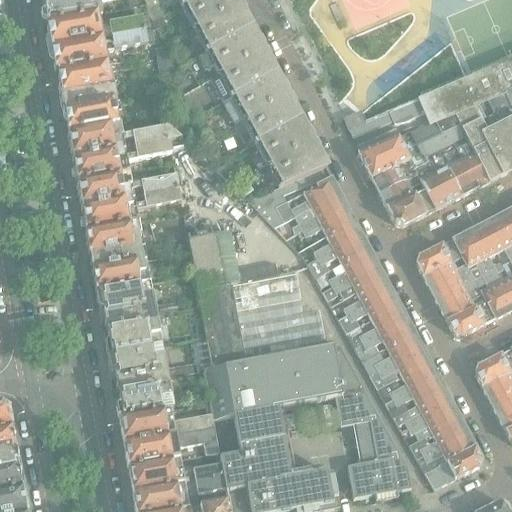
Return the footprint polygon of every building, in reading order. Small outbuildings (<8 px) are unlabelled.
[(101,4),(122,0),(40,0),(45,26),(98,16),(103,15),(101,4)] [(237,8),(232,0),(179,0),(195,30),(237,8)] [(162,19),(156,7),(146,12),(147,19),(151,25),(162,19)] [(261,53),(249,30),(237,8),(195,30),(208,54),(198,60),(205,72),(215,67),(220,76),(261,53)] [(101,35),(109,31),(110,38),(143,32),(141,19),(99,26),(98,16),(45,26),(47,37),(48,37),(44,42),(46,50),(102,40),(101,35)] [(164,27),(161,20),(150,25),(154,33),(164,27)] [(104,54),(146,47),(153,46),(150,33),(144,34),(143,32),(110,38),(111,45),(103,44),(102,40),(46,50),(48,61),(52,65),(54,75),(106,65),(104,54)] [(0,62),(9,61),(6,45),(0,45),(0,62)] [(172,72),(161,49),(154,53),(158,80),(172,72)] [(286,99),(261,53),(220,76),(232,100),(221,106),(233,127),(286,99)] [(502,96),(511,92),(511,62),(364,125),(363,126),(363,127),(347,134),(349,134),(353,144),(393,127),(404,126),(422,117),(427,128),(459,115),(487,104),(487,105),(503,99),(502,96)] [(115,104),(111,79),(110,76),(108,76),(106,65),(54,75),(54,76),(56,76),(58,85),(58,86),(57,91),(58,100),(60,111),(97,104),(98,107),(115,104)] [(161,95),(160,90),(160,89),(160,85),(143,88),(145,98),(161,95)] [(175,101),(168,85),(160,89),(160,90),(167,104),(175,101)] [(511,92),(502,96),(503,99),(511,117),(511,92)] [(310,145),(298,122),(286,99),(233,127),(234,128),(232,129),(240,143),(232,147),(236,155),(256,145),(269,167),(310,145)] [(511,174),(511,117),(503,99),(487,105),(487,104),(459,115),(469,137),(464,140),(466,145),(465,145),(487,187),(511,174)] [(117,124),(115,112),(117,112),(115,104),(98,107),(97,104),(60,111),(62,122),(66,126),(65,128),(67,135),(120,125),(120,124),(117,124)] [(343,122),(347,134),(363,127),(363,126),(364,125),(360,115),(343,122)] [(452,152),(461,148),(460,147),(465,145),(466,145),(464,140),(469,137),(459,115),(427,128),(356,159),(368,182),(406,165),(410,171),(425,164),(426,164),(427,165),(433,162),(438,159),(452,152)] [(70,162),(124,152),(123,143),(131,142),(133,150),(169,144),(180,142),(166,129),(123,137),(120,125),(67,135),(67,136),(66,137),(68,152),(70,162)] [(137,175),(135,163),(156,159),(158,171),(173,168),(171,157),(169,144),(133,150),(134,158),(125,160),(124,152),(70,162),(72,171),(75,186),(137,175)] [(328,178),(325,172),(310,145),(269,167),(278,185),(281,190),(247,204),(285,244),(297,237),(294,230),(288,233),(284,226),(293,221),(290,213),(285,205),(282,199),(313,185),(328,178)] [(487,187),(465,145),(460,147),(461,148),(452,152),(473,194),(487,187)] [(473,194),(452,152),(438,159),(460,201),(473,194)] [(460,201),(438,159),(433,162),(427,165),(426,164),(425,164),(447,207),(460,201)] [(447,207),(425,164),(410,171),(414,178),(418,187),(419,186),(423,192),(435,214),(447,207)] [(377,196),(414,178),(410,171),(406,165),(368,182),(370,184),(377,196)] [(235,177),(228,167),(221,172),(228,182),(235,177)] [(133,201),(131,193),(140,191),(142,199),(178,193),(176,185),(175,179),(173,168),(158,171),(160,182),(139,186),(137,175),(75,186),(77,201),(79,211),(133,201)] [(229,188),(211,172),(206,178),(224,195),(229,188)] [(414,198),(410,191),(418,187),(414,178),(377,196),(385,212),(385,213),(414,198)] [(307,213),(338,196),(330,182),(324,185),(302,196),(306,205),(290,213),(293,221),(307,213)] [(252,193),(246,183),(237,188),(244,198),(252,193)] [(435,214),(423,192),(414,198),(385,213),(394,229),(401,231),(435,214)] [(135,214),(180,206),(178,193),(142,199),(143,207),(134,208),(133,201),(79,211),(81,220),(84,235),(137,226),(135,214)] [(297,237),(346,211),(338,196),(307,213),(311,219),(294,230),(297,237)] [(324,240),(353,224),(346,211),(297,237),(300,244),(320,232),(324,240)] [(511,220),(508,214),(494,221),(511,253),(511,220)] [(511,263),(511,253),(494,221),(480,229),(495,257),(499,265),(501,269),(511,263)] [(315,262),(361,239),(353,224),(324,240),(328,247),(312,256),(315,262)] [(141,266),(136,239),(139,237),(137,226),(84,235),(83,235),(88,261),(90,271),(90,272),(129,265),(130,268),(141,266)] [(495,257),(480,229),(464,237),(486,276),(501,269),(499,265),(493,269),(488,261),(495,257)] [(236,275),(229,236),(186,245),(196,296),(230,289),(276,279),(274,267),(236,275)] [(460,261),(464,268),(469,276),(472,283),(486,276),(464,237),(451,243),(460,261)] [(340,268),(368,253),(361,239),(315,262),(305,268),(313,283),(328,275),(324,267),(336,261),(340,268)] [(454,264),(460,261),(451,243),(417,261),(415,268),(423,284),(452,269),(455,267),(454,264)] [(169,260),(168,251),(150,255),(152,263),(169,260)] [(321,296),(376,267),(368,253),(340,268),(343,275),(327,284),(323,287),(318,291),(321,296)] [(511,263),(501,269),(504,273),(511,269),(511,270),(511,277),(508,280),(511,287),(511,263)] [(148,287),(146,275),(143,276),(141,266),(130,268),(129,265),(90,272),(94,296),(148,287)] [(355,297),(383,281),(376,267),(321,296),(325,303),(351,289),(355,297)] [(430,297),(469,276),(464,268),(454,273),(452,269),(423,284),(430,297)] [(511,314),(511,287),(508,280),(500,284),(497,276),(504,273),(501,269),(486,276),(508,316),(511,314)] [(476,290),(472,283),(469,276),(430,297),(438,311),(476,290)] [(472,283),(476,290),(486,308),(494,323),(508,316),(486,276),(472,283)] [(346,319),(391,295),(383,281),(355,297),(358,303),(342,312),(346,319)] [(153,310),(148,287),(94,296),(97,310),(101,312),(103,320),(102,320),(102,321),(139,314),(138,312),(153,310)] [(244,366),(230,289),(196,296),(202,328),(204,341),(210,372),(244,366)] [(447,328),(486,308),(476,290),(438,311),(447,328)] [(370,324),(398,309),(391,295),(346,319),(350,326),(366,317),(370,324)] [(177,315),(176,314),(175,306),(157,309),(159,318),(177,315)] [(460,341),(494,323),(486,308),(447,328),(452,339),(460,341)] [(354,353),(406,324),(398,309),(370,324),(374,331),(362,337),(359,330),(345,338),(354,353)] [(160,350),(154,317),(153,310),(138,312),(139,314),(102,321),(105,335),(106,335),(107,343),(106,343),(104,347),(106,360),(160,350)] [(386,353),(414,338),(406,324),(354,353),(361,365),(378,356),(374,349),(381,345),(386,353)] [(204,341),(202,328),(194,330),(196,343),(204,341)] [(369,380),(421,352),(414,338),(386,353),(389,360),(383,363),(379,356),(378,356),(361,365),(369,380)] [(204,341),(196,343),(191,343),(196,375),(202,374),(210,372),(204,341)] [(336,511),(339,511),(332,473),(311,477),(310,472),(289,475),(277,412),(334,402),(339,431),(368,426),(375,465),(346,471),(352,503),(373,499),(374,505),(397,501),(396,495),(410,493),(407,473),(359,388),(337,349),(244,366),(210,372),(202,374),(208,405),(212,424),(232,421),(239,456),(218,460),(219,468),(221,481),(223,493),(225,504),(228,504),(229,511),(336,511)] [(182,376),(181,369),(172,370),(171,360),(163,362),(160,350),(106,360),(108,372),(112,375),(113,375),(115,383),(114,383),(115,390),(153,383),(152,379),(165,376),(164,373),(168,373),(170,379),(182,376)] [(400,380),(428,365),(421,352),(369,380),(376,393),(396,382),(393,376),(397,374),(400,380)] [(480,390),(511,373),(511,355),(510,353),(476,370),(473,378),(480,390)] [(384,408),(437,381),(428,365),(400,380),(404,388),(398,391),(394,384),(397,383),(396,382),(376,393),(384,408)] [(511,391),(511,373),(480,390),(487,404),(511,391)] [(172,413),(166,380),(165,376),(152,379),(153,383),(115,390),(116,397),(117,397),(119,406),(118,406),(115,410),(117,422),(169,413),(172,413)] [(415,409),(444,394),(437,381),(384,408),(392,422),(399,418),(396,410),(412,402),(415,409)] [(511,391),(487,404),(496,421),(511,412),(511,391)] [(406,432),(451,409),(444,394),(415,409),(399,418),(392,422),(396,430),(403,426),(406,432)] [(213,431),(212,424),(208,405),(196,408),(197,412),(204,411),(206,418),(172,424),(169,413),(117,422),(122,446),(213,431)] [(9,432),(6,414),(7,414),(0,409),(0,433),(9,432)] [(417,444),(459,422),(451,409),(406,432),(410,439),(413,437),(417,444)] [(504,435),(511,430),(511,412),(496,421),(504,435)] [(467,437),(459,422),(417,444),(407,450),(415,464),(467,437)] [(176,452),(216,444),(213,431),(122,446),(127,473),(178,463),(176,452)] [(0,456),(13,454),(9,432),(0,433),(0,456)] [(445,465),(474,450),(467,437),(415,464),(423,477),(436,470),(433,463),(441,458),(445,465)] [(433,494),(478,471),(481,464),(474,450),(445,465),(436,470),(423,477),(433,494)] [(0,495),(20,491),(16,467),(14,456),(13,456),(13,454),(0,456),(0,495)] [(221,481),(219,468),(191,473),(192,474),(181,476),(178,463),(127,473),(132,497),(221,481)] [(183,511),(188,511),(186,500),(223,493),(221,481),(132,497),(131,497),(133,511),(183,511)] [(23,511),(20,491),(0,495),(0,511),(23,511)]
